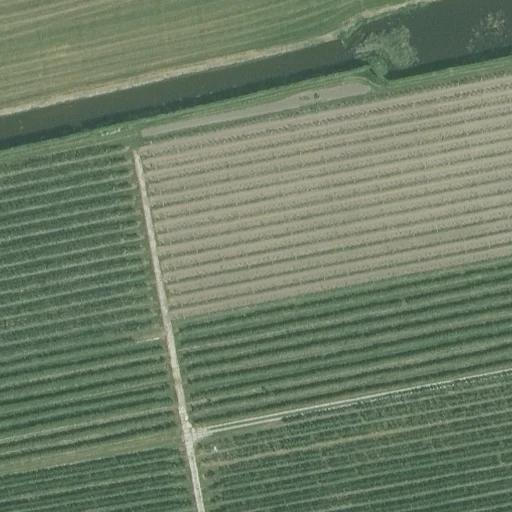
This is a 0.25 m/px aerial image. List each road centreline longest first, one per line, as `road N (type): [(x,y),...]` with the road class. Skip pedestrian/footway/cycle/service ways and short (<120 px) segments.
road 1 (track): [(511,374),(0,472)]
road 2 (track): [(136,157),(203,511)]
